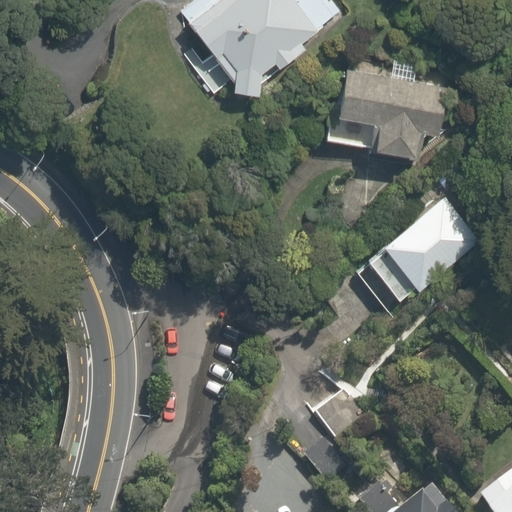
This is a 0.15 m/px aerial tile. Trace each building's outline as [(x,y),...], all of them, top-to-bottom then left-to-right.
[(190,0),(172,16),(221,78),(219,93),(250,93),(254,73),(267,62),(272,69),(298,47),(294,43),(334,10),(325,0),(190,0)] [(422,85),(334,69),(327,110),(320,109),(315,139),(403,155),(406,135),(423,138),(429,101),(419,99),(422,85)] [(368,244),(373,251),(359,262),(389,303),(404,292),(473,241),(438,193),(368,244)] [(330,278),(314,289),(327,309),(344,297),(330,278)] [(310,411),(325,430),(295,454),(323,487),(352,462),(337,444),(366,420),(339,387),(310,411)] [(511,511),(511,480),(502,468),(466,497),(477,511),(511,511)] [(413,494),(410,490),(393,505),(373,482),(336,511),(450,511),(448,508),(446,510),(424,485),(413,494)]
